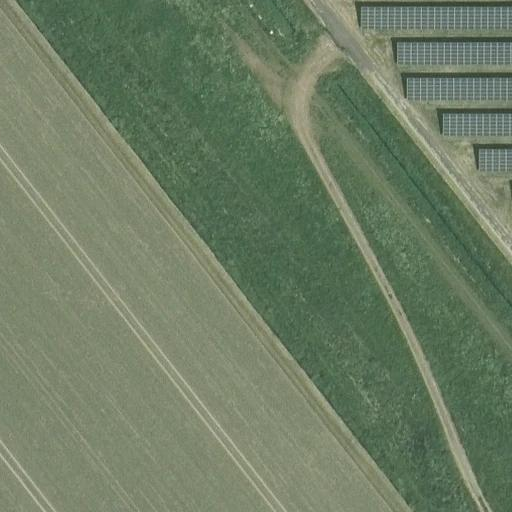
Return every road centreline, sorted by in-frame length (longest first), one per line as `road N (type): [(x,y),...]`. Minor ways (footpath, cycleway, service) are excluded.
road 1 (track): [(487,511),(426,366),(291,102),(329,46)]
road 2 (track): [(210,0),(291,102)]
